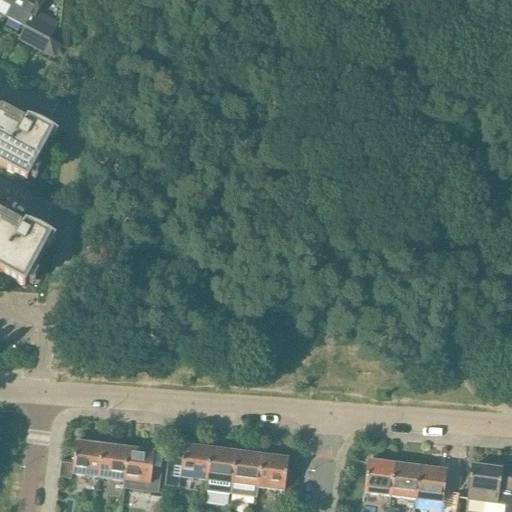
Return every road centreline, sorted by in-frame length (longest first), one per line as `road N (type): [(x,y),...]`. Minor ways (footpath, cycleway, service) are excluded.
road 1 (residential): [(331,418),(40,395)]
road 2 (residential): [(511,430),(331,418)]
